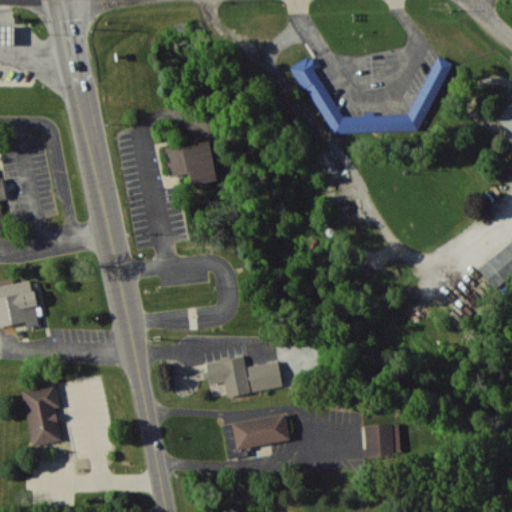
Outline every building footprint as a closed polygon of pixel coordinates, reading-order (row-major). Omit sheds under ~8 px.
[(13,25),(0,25),(0,43),(13,44),(13,25)] [(419,130),(452,62),(437,55),(409,113),(377,114),(372,112),(368,112),(361,115),(342,115),(316,68),(318,64),(314,57),(306,57),(291,66),(302,86),(310,90),(333,132),(371,132),(371,131),(419,130)] [(511,100),(498,117),(511,129),(511,100)] [(218,179),(210,139),(165,148),(170,176),(189,172),(192,185),(218,179)] [(327,175),(339,171),(331,150),(319,154),(327,175)] [(511,240),(478,267),(495,287),(511,273),(511,240)] [(0,279),(0,325),(16,323),(17,329),(40,326),(32,279),(14,282),(13,277),(0,279)] [(251,392),(244,356),(206,363),(210,384),(225,381),(228,396),(251,392)] [(252,391),(283,385),(278,359),(247,365),(252,391)] [(22,389),(32,444),(61,439),(56,407),(60,407),(56,383),(22,389)] [(236,447),(290,440),(287,414),(232,421),(236,447)] [(399,422),(365,424),(366,461),(393,460),(392,444),(400,443),(399,422)]
